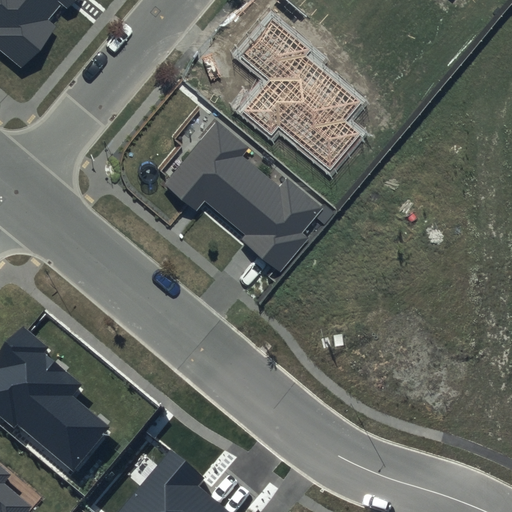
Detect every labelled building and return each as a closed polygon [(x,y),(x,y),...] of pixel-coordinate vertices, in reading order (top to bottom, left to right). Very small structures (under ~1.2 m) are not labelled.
[(0,0),(0,49),(21,66),(55,25),(49,20),(62,4),(68,9),(75,0),(0,0)] [(311,50),(271,16),(238,55),(268,80),(243,110),(271,133),(279,124),(330,168),(360,134),(345,122),(362,103),(307,55),(311,50)] [(247,148),(216,122),(165,183),(198,210),(205,202),(245,235),(242,239),(280,271),(308,237),(302,232),(322,208),(286,178),(277,188),(240,157),(247,148)] [(48,347),(23,326),(0,353),(0,415),(15,427),(17,424),(74,472),(110,429),(71,396),(81,384),(44,352),(48,347)] [(205,478),(170,449),(117,511),(229,511),(199,486),(205,478)] [(0,511),(29,511),(33,507),(3,482),(10,474),(0,466),(0,455),(0,511)]
